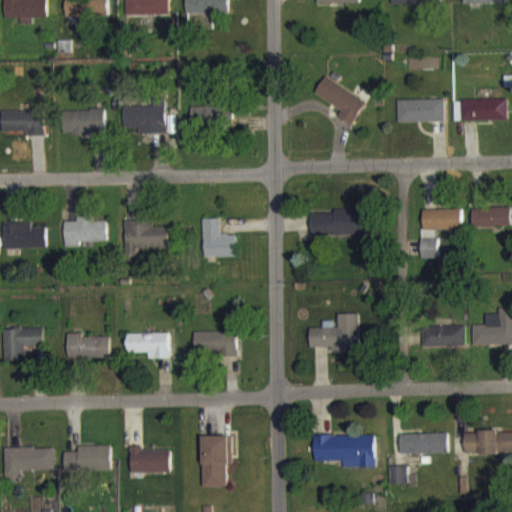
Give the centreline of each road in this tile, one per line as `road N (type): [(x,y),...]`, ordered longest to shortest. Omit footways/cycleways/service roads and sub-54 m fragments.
road 1 (residential): [(0,401),(511,383)]
road 2 (residential): [(0,177),(511,160)]
road 3 (residential): [(273,0),(275,511)]
road 4 (residential): [(405,386),(403,163)]
